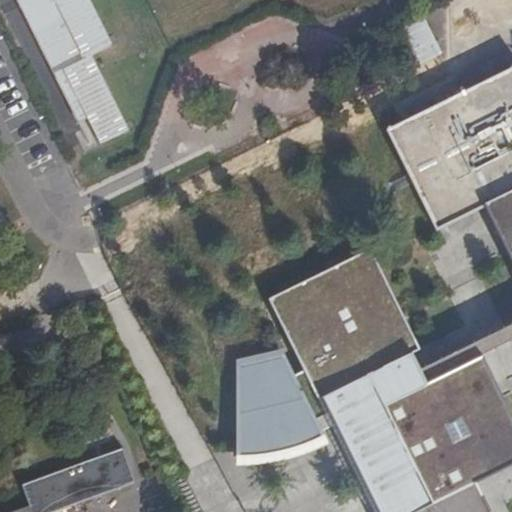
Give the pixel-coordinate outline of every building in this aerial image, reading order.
[(13,0),(73,118),(82,113),(58,65),(77,56),(49,0),(13,0)] [(49,0),(77,56),(58,65),(82,113),(96,140),(124,126),(87,52),(108,40),(88,0),(49,0)] [(416,65),(440,54),(422,15),(398,26),(416,65)] [(511,65),(386,127),(434,225),(369,256),(364,248),(266,296),(314,394),(379,363),(394,395),(379,402),(427,500),(511,458),(511,65)] [(280,348),(234,357),(235,462),(328,442),(280,348)] [(0,511),(39,511),(130,480),(118,444),(15,480),(23,503),(0,511)]
